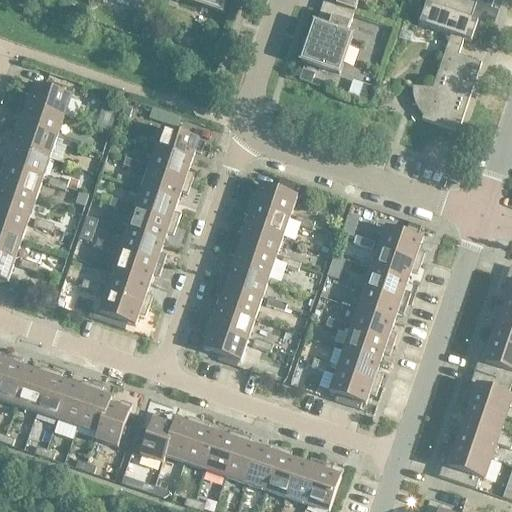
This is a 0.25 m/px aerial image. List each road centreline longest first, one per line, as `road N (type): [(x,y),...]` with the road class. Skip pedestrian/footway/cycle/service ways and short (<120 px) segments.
road 1 (residential): [(395,458),(156,377)]
road 2 (residential): [(477,224),(240,141)]
road 3 (residential): [(240,141),(156,377)]
road 4 (residential): [(477,224),(395,458)]
road 5 (residential): [(156,377),(0,322)]
road 6 (residential): [(240,141),(289,0)]
